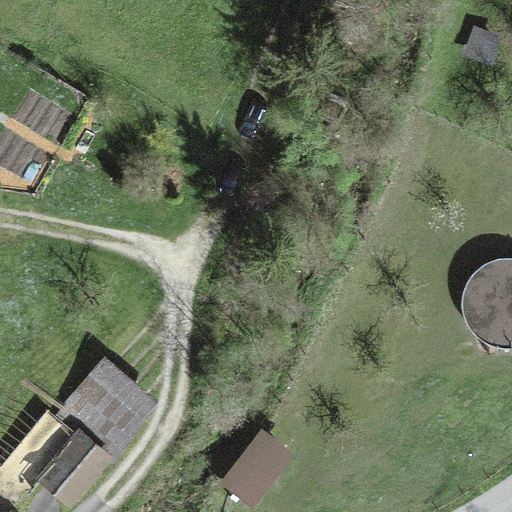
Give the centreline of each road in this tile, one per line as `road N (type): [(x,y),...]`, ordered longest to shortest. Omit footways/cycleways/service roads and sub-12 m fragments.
road 1 (track): [(96,511),(178,417),(198,262),(308,0)]
road 2 (track): [(0,219),(198,262)]
